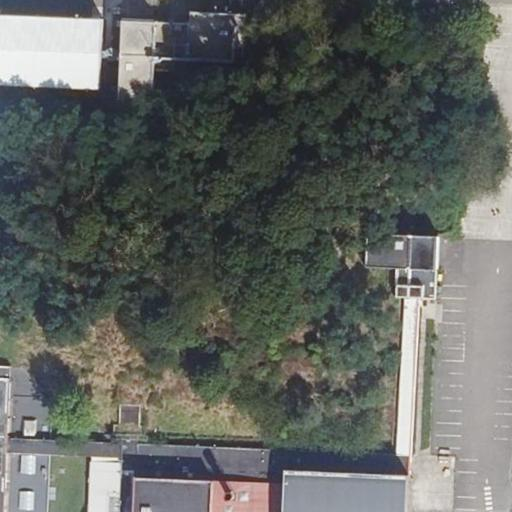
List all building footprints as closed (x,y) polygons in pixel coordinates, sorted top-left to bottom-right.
[(129,22),(125,101),(159,102),(160,70),(192,71),(193,59),(245,61),(248,14),(195,11),(195,25),(129,22)] [(0,86),(105,90),(108,23),(0,18),(0,86)] [(0,378),(11,379),(12,370),(57,371),(54,443),(63,443),(65,377),(100,378),(99,445),(161,447),(165,361),(330,368),(331,326),(353,326),(353,314),(331,314),(333,288),(367,289),(366,303),(399,305),(400,296),(401,268),(373,267),(374,233),(435,235),(435,219),(414,218),(416,174),(334,171),(335,114),(308,88),(308,56),(278,54),(275,112),(299,135),(299,159),(237,157),(238,131),(243,131),(245,61),(193,59),(192,71),(160,70),(159,102),(158,150),(119,149),(120,122),(107,121),(107,150),(81,167),(80,195),(60,195),(54,355),(0,352),(0,378)] [(400,296),(442,297),(442,277),(444,235),(435,235),(374,233),(373,267),(401,268),(400,296)] [(0,511),(6,511),(11,379),(0,378),(0,511)] [(438,405),(422,405),(421,441),(437,442),(438,405)] [(456,511),(460,459),(161,447),(99,445),(63,443),(54,443),(12,441),(12,453),(90,456),(127,458),(124,511),(456,511)] [(124,511),(127,458),(90,456),(87,511),(124,511)]
